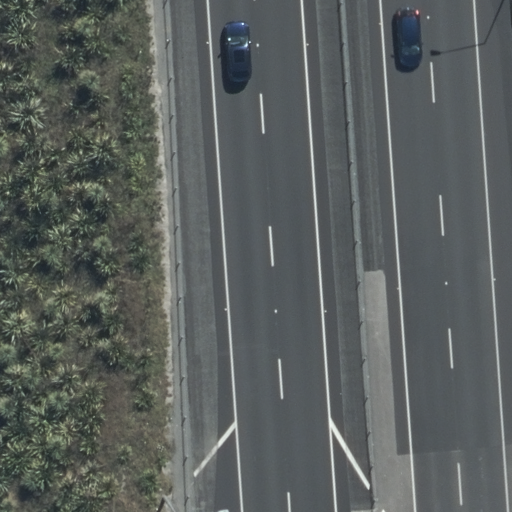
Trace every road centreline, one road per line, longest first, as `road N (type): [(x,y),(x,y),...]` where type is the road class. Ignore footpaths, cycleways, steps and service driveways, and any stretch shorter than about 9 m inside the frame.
road 1 (motorway): [(289,511),(254,0)]
road 2 (motorway): [(426,0),(461,511)]
